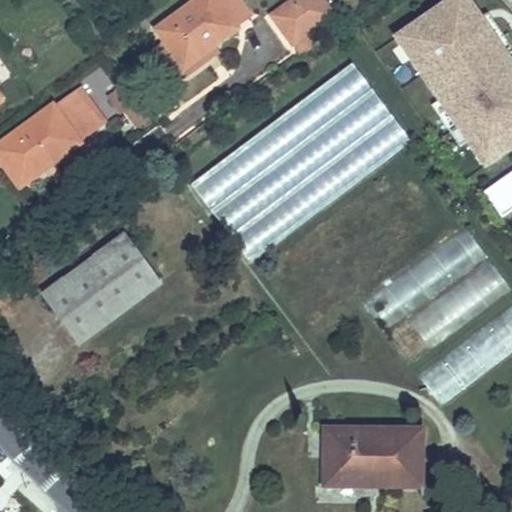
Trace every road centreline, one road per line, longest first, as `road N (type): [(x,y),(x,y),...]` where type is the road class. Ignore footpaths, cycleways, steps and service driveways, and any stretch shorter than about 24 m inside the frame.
road 1 (unknown): [(0,278),(360,18)]
road 2 (tertiary): [(0,422),(88,510)]
